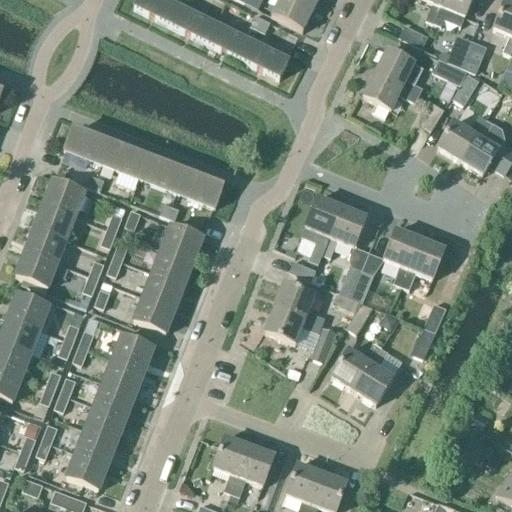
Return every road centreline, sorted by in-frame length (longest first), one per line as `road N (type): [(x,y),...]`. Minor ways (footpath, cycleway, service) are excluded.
road 1 (residential): [(186,400),(265,201),(280,194),(293,168),(315,119),(316,93),(361,0)]
road 2 (residential): [(353,465),(186,400)]
road 3 (residential): [(0,214),(43,100)]
road 4 (residential): [(141,511),(186,400)]
